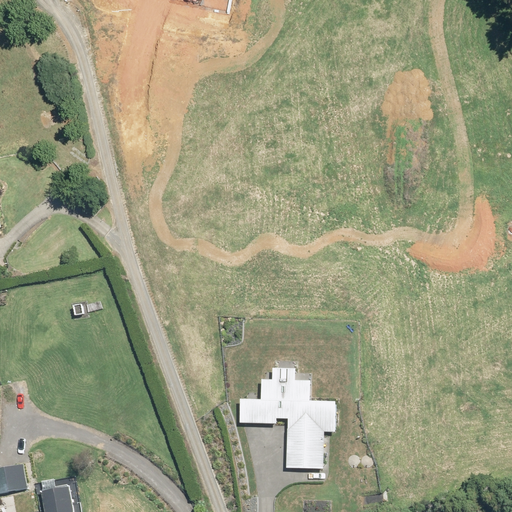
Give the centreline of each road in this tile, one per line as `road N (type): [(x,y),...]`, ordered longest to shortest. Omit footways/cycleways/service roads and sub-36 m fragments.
road 1 (unclassified): [(38,0),(78,40),(130,269),(218,511)]
road 2 (unknown): [(176,511),(99,448),(40,433)]
road 3 (unknown): [(130,269),(68,217),(38,217),(14,230)]
